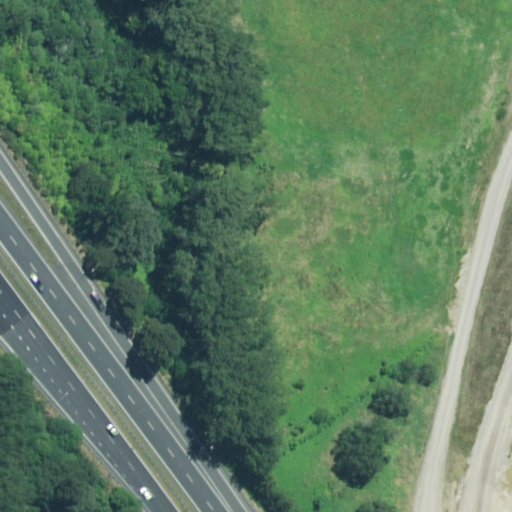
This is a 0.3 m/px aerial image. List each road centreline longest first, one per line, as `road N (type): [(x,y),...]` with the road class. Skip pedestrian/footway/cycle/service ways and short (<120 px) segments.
road 1 (motorway): [(0,165),(222,511)]
road 2 (motorway): [(0,218),(218,511)]
road 3 (motorway): [(164,511),(0,287)]
road 4 (motorway): [(163,511),(0,326)]
